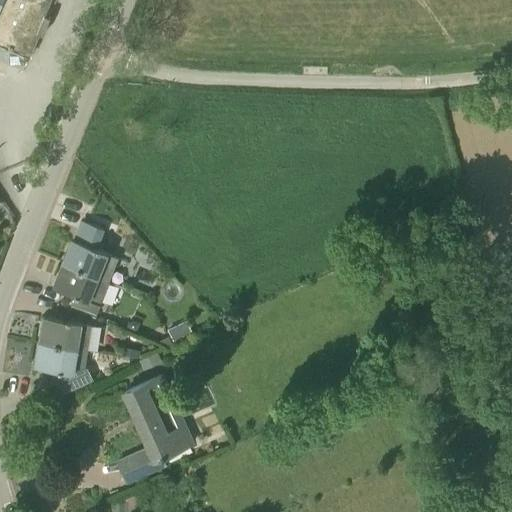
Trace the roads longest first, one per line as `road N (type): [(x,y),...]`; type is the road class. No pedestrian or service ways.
road 1 (unclassified): [(94,57),(404,84),(511,79)]
road 2 (tertiary): [(0,304),(94,57)]
